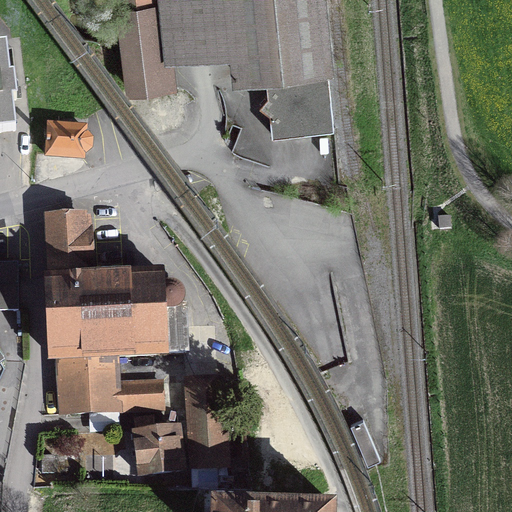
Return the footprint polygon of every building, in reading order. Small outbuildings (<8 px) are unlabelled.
[(115,0),(117,9),(156,4),(155,0),(115,0)] [(236,57),(230,0),(161,0),(167,63),(236,57)] [(333,128),(320,0),(230,0),(238,75),(265,72),(268,94),(259,104),(270,112),(272,134),(333,128)] [(156,4),(117,9),(123,64),(124,63),(131,90),(170,87),(161,3),(156,4)] [(0,48),(0,132),(15,131),(11,100),(16,100),(13,78),(9,78),(6,48),(0,48)] [(47,138),(47,155),(82,158),(83,154),(90,148),(90,139),(84,132),(84,128),(49,125),(48,138),(47,138)] [(450,216),(438,217),(439,228),(451,227),(450,216)] [(84,217),(48,219),(55,360),(58,359),(61,414),(123,411),(120,385),(118,385),(116,357),(186,354),(184,309),(179,309),(183,304),(184,298),(177,286),(163,287),(159,295),(157,274),(87,277),(84,217)] [(18,263),(0,263),(0,310),(18,311),(18,263)] [(228,466),(224,380),(187,382),(193,467),(216,466),(228,466)] [(120,385),(123,411),(162,409),(161,383),(120,385)] [(137,433),(135,433),(141,476),(183,470),(178,428),(166,429),(165,424),(153,425),(152,419),(135,421),(137,433)] [(42,456),(42,473),(54,473),(54,456),(42,456)] [(216,466),(193,467),(193,487),(218,486),(216,466)] [(334,511),(334,505),(214,502),(213,511),(334,511)]
